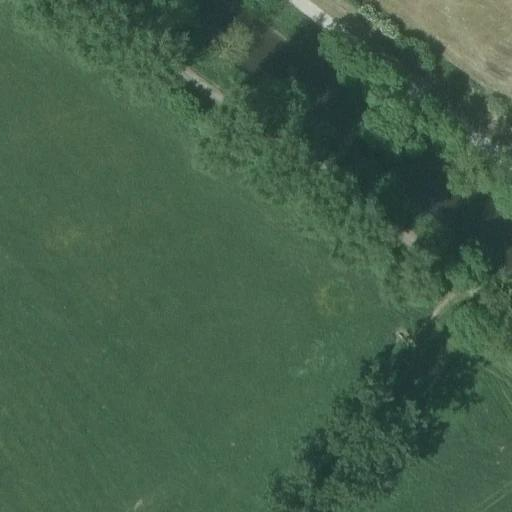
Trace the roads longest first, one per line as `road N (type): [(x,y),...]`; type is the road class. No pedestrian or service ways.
road 1 (track): [(459,287),(286,511)]
road 2 (track): [(511,169),(292,0)]
